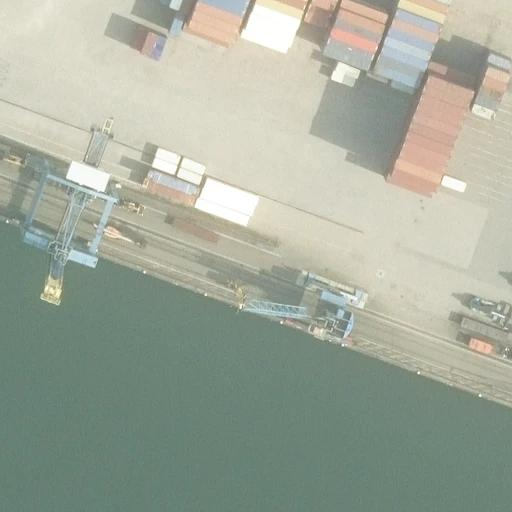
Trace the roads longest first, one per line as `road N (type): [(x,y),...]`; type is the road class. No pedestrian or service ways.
road 1 (unknown): [(511,372),(0,183)]
road 2 (unknown): [(0,41),(89,41),(312,0)]
